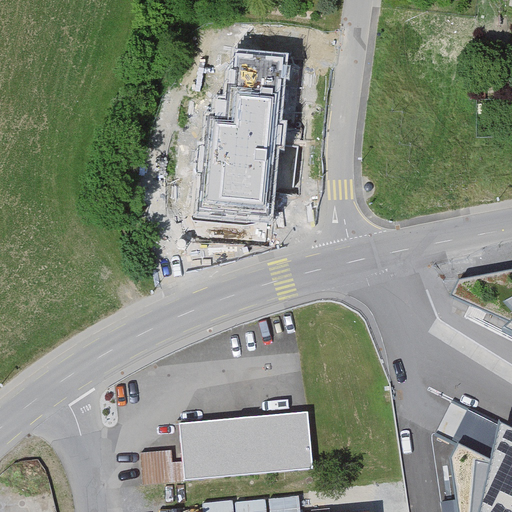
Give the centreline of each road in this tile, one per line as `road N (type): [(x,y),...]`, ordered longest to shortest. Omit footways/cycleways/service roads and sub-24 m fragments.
road 1 (residential): [(351,262),(187,312),(114,347),(0,428)]
road 2 (residential): [(351,262),(339,186),(357,0)]
road 3 (residential): [(511,226),(351,262)]
